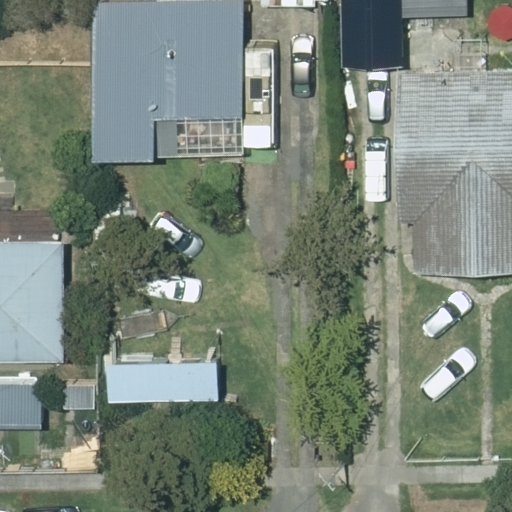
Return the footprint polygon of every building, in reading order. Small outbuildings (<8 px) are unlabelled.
[(239,149),(237,0),(91,0),(93,151),(239,149)] [(339,0),(340,58),(399,58),(398,0),(339,0)] [(427,6),(400,6),(401,35),(427,35),(427,6)] [(511,62),(394,63),(395,212),(409,211),(410,264),(511,262),(511,62)] [(0,353),(60,354),(59,235),(0,234),(0,353)]
